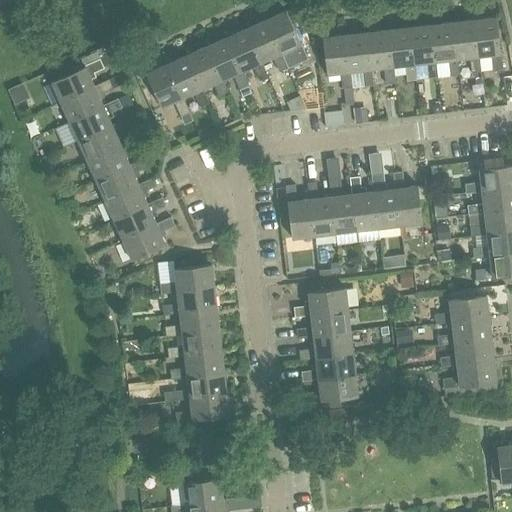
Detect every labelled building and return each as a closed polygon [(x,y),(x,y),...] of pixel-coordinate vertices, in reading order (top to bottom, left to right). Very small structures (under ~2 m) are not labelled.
[(286,11),(267,19),(282,53),(293,48),(299,63),(309,59),(301,43),(286,11)] [(475,20),(480,56),(492,55),(494,71),(503,70),(502,53),(501,53),(497,17),(475,20)] [(288,68),(282,53),(267,19),(247,28),(262,62),(273,57),(280,72),(288,68)] [(454,22),(458,59),(470,58),(472,73),(482,72),(480,56),(475,20),(454,22)] [(433,25),(437,62),(449,60),(451,76),(460,75),(458,59),(454,22),(433,25)] [(412,27),(416,64),(427,63),(429,79),(439,77),(437,62),(433,25),(412,27)] [(390,30),(394,66),(406,65),(408,81),(417,80),(416,64),(412,27),(390,30)] [(227,37),(242,71),(253,66),(260,81),(269,77),(262,62),(247,28),(227,37)] [(368,32),(372,69),(384,68),(386,83),(396,82),(394,66),(390,30),(368,32)] [(346,35),(351,71),(363,70),(365,86),(374,85),(372,69),(368,32),(346,35)] [(353,87),(351,71),(346,35),(323,38),(327,74),(341,73),(343,89),(353,87)] [(207,46),(222,79),(233,75),(240,90),(249,86),(242,71),(227,37),(207,46)] [(229,94),(222,79),(207,46),(187,55),(203,89),(214,84),(220,98),(229,94)] [(187,55),(168,64),(183,97),(194,92),(200,107),(209,103),(203,89),(187,55)] [(52,81),(61,101),(94,86),(89,75),(104,68),(100,59),(84,66),(85,66),(52,81)] [(189,112),(183,97),(168,64),(147,73),(162,107),(174,101),(181,116),(189,112)] [(69,120),(103,105),(98,94),(113,88),(109,79),(94,86),(61,101),(69,120)] [(69,120),(78,140),(112,125),(107,114),(122,107),(118,99),(103,105),(69,120)] [(127,118),(112,125),(78,140),(87,160),(121,145),(116,134),(130,127),(127,118)] [(87,160),(96,179),(130,164),(125,153),(139,147),(135,138),(121,145),(87,160)] [(96,179),(105,199),(139,184),(134,173),(148,167),(144,158),(130,164),(96,179)] [(483,192),(511,188),(511,165),(480,169),(482,183),(465,185),(466,194),(483,192)] [(427,185),(418,186),(405,188),(403,172),(393,173),(395,189),(399,226),(423,223),(420,199),(429,198),(427,185)] [(378,228),(399,226),(395,189),(383,190),(381,174),(372,175),(374,191),(378,228)] [(357,231),(378,228),(374,191),(362,193),(360,177),(351,178),(352,194),(357,231)] [(114,219),(148,204),(143,193),(157,186),(153,178),(139,184),(105,199),(114,219)] [(335,233),(357,231),(352,194),(340,196),(338,180),(329,181),(331,196),(335,233)] [(313,236),(335,233),(331,196),(319,198),(317,182),(307,183),(309,199),(313,236)] [(313,236),(309,199),(298,200),(296,184),(286,186),(288,203),(292,238),(313,236)] [(511,210),(511,188),(483,192),(484,204),(468,206),(469,215),(485,214),(511,210)] [(114,219),(123,239),(157,224),(151,212),(166,206),(162,197),(148,204),(114,219)] [(511,231),(511,210),(485,214),(487,226),(470,228),(471,237),(487,235),(511,231)] [(171,217),(157,224),(123,239),(132,260),(166,245),(160,232),(175,226),(171,217)] [(511,253),(511,231),(487,235),(489,247),(473,249),(474,259),(490,257),(511,253)] [(511,253),(490,257),(491,268),(475,270),(476,280),(494,278),(511,275),(511,253)] [(177,292),(214,287),(211,264),(175,269),(176,282),(160,284),(161,294),(177,292)] [(214,287),(177,292),(179,304),(163,306),(164,315),(180,314),(217,309),(214,287)] [(295,317),(312,315),(348,312),(345,288),(309,292),(310,306),(294,308),(295,317)] [(452,322),(489,318),(486,295),(450,299),(451,313),(435,315),(437,324),(452,322)] [(217,309),(180,314),(181,325),(165,327),(166,337),(183,335),(219,331),(217,309)] [(348,312),(312,315),(313,327),(297,329),(298,338),(314,337),(351,333),(348,312)] [(455,344),(491,339),(489,318),(452,322),(454,334),(438,336),(439,346),(455,344)] [(219,331),(183,335),(184,347),(168,349),(169,358),(185,356),(222,352),(219,331)] [(351,333),(314,337),(315,348),(299,350),(300,360),(316,358),(353,354),(351,333)] [(458,365),(494,361),(491,339),(455,344),(456,356),(440,358),(441,367),(458,365)] [(222,352),(185,356),(187,369),(170,370),(172,380),(187,378),(224,373),(222,352)] [(353,354),(316,358),(318,370),(302,372),(303,381),(319,380),(356,376),(353,354)] [(443,379),(444,389),(445,395),(497,389),(494,361),(458,365),(459,377),(443,379)] [(174,401),(190,399),(227,395),(224,373),(187,378),(189,390),(173,392),(174,401)] [(305,403),(343,399),(344,408),(357,407),(356,402),(364,401),(362,388),(357,389),(356,376),(319,380),(320,391),(304,393),(305,403)] [(229,416),(227,395),(190,399),(191,411),(176,413),(177,423),(194,421),(194,420),(229,416)] [(343,408),(323,411),(322,411),(323,425),(345,423),(343,408)] [(499,458),(491,458),(493,479),(501,478),(502,483),(511,482),(511,444),(497,446),(499,458)] [(196,466),(198,480),(217,478),(215,463),(196,466)] [(198,480),(184,482),(186,503),(186,504),(223,500),(223,499),(222,493),(222,487),(221,483),(226,482),(226,487),(238,485),(237,475),(219,477),(219,478),(217,478),(198,480)] [(173,504),(186,503),(184,482),(170,484),(173,504)] [(223,500),(186,504),(187,511),(224,511),(224,510),(228,510),(229,508),(240,507),(239,497),(223,499),(223,500)]
